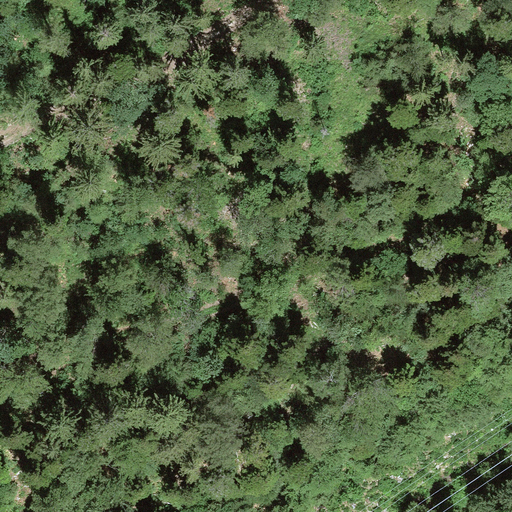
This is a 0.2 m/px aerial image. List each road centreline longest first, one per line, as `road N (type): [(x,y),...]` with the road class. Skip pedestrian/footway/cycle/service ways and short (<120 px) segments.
road 1 (track): [(0,355),(181,321),(378,248),(511,149)]
road 2 (track): [(0,141),(179,61),(263,0)]
